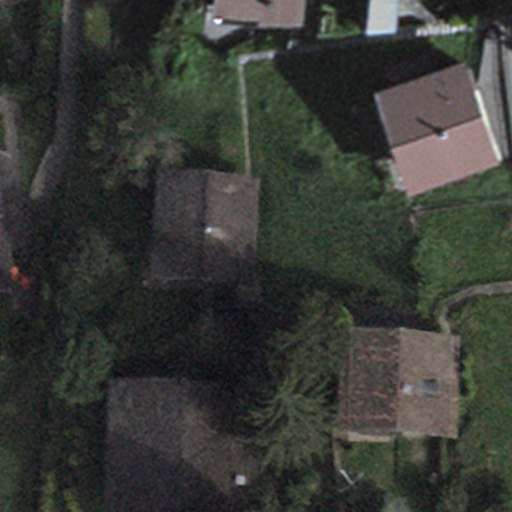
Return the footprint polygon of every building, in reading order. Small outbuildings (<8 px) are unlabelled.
[(268,12),(294,15),(296,0),(231,0),(269,2),(268,12)] [(393,92),(421,175),(488,154),(466,87),(476,84),(470,66),(435,78),(427,55),(390,67),(397,90),(393,92)] [(169,190),(165,272),(241,276),(246,195),(169,190)] [(365,339),(420,340),(421,316),(366,314),(365,339)] [(351,425),(445,428),(447,352),(354,349),(351,425)] [(124,507),(237,509),(240,406),(127,400),(124,507)]
